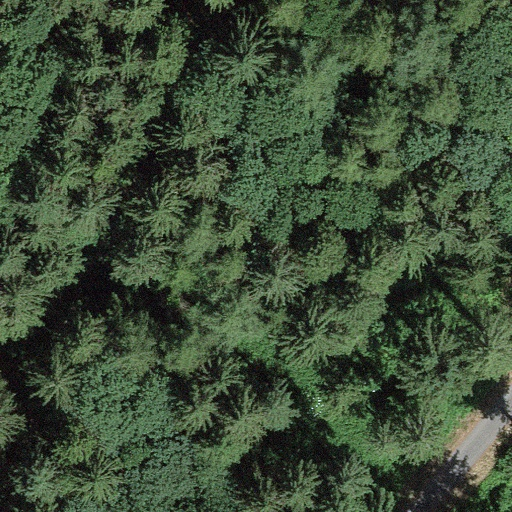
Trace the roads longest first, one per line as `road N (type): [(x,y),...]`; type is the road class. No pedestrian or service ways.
road 1 (track): [(213,0),(52,308),(0,447)]
road 2 (track): [(511,406),(422,511)]
